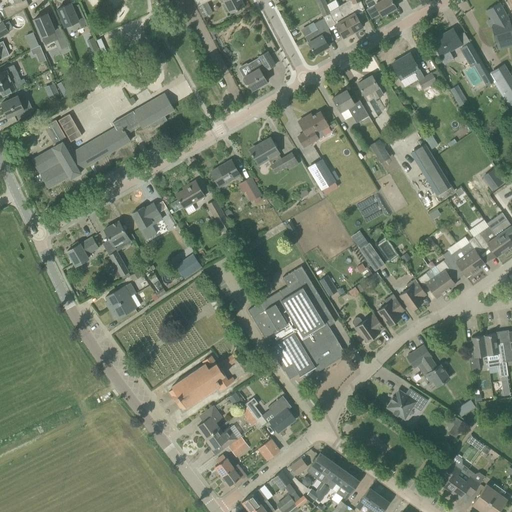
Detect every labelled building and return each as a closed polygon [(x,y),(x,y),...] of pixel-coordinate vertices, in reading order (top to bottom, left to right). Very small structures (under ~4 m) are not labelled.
[(7,0),(9,5),(3,8),(7,18),(29,6),(26,0),(7,0)] [(193,0),(203,18),(213,12),(207,2),(210,0),(193,0)] [(223,0),(230,13),(244,6),(241,0),(223,0)] [(344,37),(352,32),(339,6),(330,11),(324,0),(315,0),(323,17),(324,18),(331,14),(336,24),(344,37)] [(350,0),(339,6),(352,32),(362,26),(352,8),(355,6),(354,3),(360,0),(350,0)] [(365,0),(365,1),(367,5),(369,8),(375,5),(381,15),(389,11),(391,12),(396,10),(395,7),(396,7),(391,0),(365,0)] [(494,25),(491,26),(496,42),(511,37),(511,29),(509,21),(500,2),(486,10),(494,25)] [(65,24),(66,26),(67,30),(74,27),(76,31),(88,25),(79,4),(72,7),(71,3),(58,9),(62,19),(61,19),(64,25),(65,24)] [(45,45),(58,39),(56,35),(63,32),(59,25),(53,28),(47,13),(34,19),(45,45)] [(329,46),(322,35),(329,31),(324,19),(315,24),(318,29),(305,37),(309,43),(315,54),(329,46)] [(0,25),(0,37),(9,33),(4,23),(0,25)] [(441,56),(462,44),(453,29),(432,41),(441,56)] [(94,55),(100,53),(93,38),(87,40),(94,55)] [(0,59),(9,55),(3,41),(0,42),(0,59)] [(485,68),(470,42),(460,48),(471,67),(474,65),(478,72),(485,68)] [(42,51),(40,45),(30,49),(33,55),(36,54),(42,51)] [(275,65),(267,52),(260,56),(260,57),(249,63),(253,72),(245,76),(243,78),(242,80),(245,84),(247,85),(249,84),(252,90),(267,81),(260,70),(266,67),(267,70),(275,65)] [(405,87),(418,80),(418,81),(423,90),(423,89),(425,92),(432,88),(430,85),(437,81),(432,73),(424,77),(410,53),(392,64),(405,87)] [(511,102),(511,79),(505,68),(501,63),(489,70),(506,96),(503,98),(507,105),(509,104),(510,104),(511,102)] [(5,69),(6,70),(0,73),(0,89),(0,90),(3,96),(26,83),(24,79),(21,81),(13,65),(5,69)] [(365,95),(369,102),(375,98),(376,100),(383,95),(372,75),(358,83),(365,95)] [(98,85),(94,78),(94,77),(88,81),(93,89),(98,85)] [(83,86),(79,80),(72,83),(76,90),(83,86)] [(354,103),(351,99),(346,90),(333,98),(345,120),(352,116),(356,123),(368,116),(359,100),(354,103)] [(115,127),(107,132),(74,151),(67,139),(63,142),(63,141),(33,159),(49,188),(69,176),(71,178),(72,178),(72,176),(79,172),(80,173),(81,173),(80,170),(130,141),(123,127),(129,124),(130,126),(139,121),(143,128),(149,124),(152,129),(167,120),(164,115),(174,110),(164,93),(112,122),(115,127)] [(455,98),(459,106),(467,101),(463,93),(455,98)] [(17,121),(34,111),(28,99),(21,103),(18,96),(1,103),(8,117),(14,114),(17,121)] [(66,134),(70,141),(81,135),(68,112),(44,126),(53,141),(66,134)] [(328,126),(320,112),(307,119),(306,117),(298,121),(304,132),(298,136),(304,147),(318,139),(315,133),(328,126)] [(431,149),(441,149),(441,134),(431,134),(431,149)] [(251,154),(252,156),(253,155),(258,165),(270,158),(274,164),(272,165),(275,171),(285,166),(288,171),(299,165),(292,152),(282,158),(278,153),(280,152),(270,137),(261,143),(261,144),(251,151),(252,153),(251,154)] [(370,146),(381,164),(391,158),(380,140),(370,146)] [(437,194),(452,184),(426,142),(411,151),(437,194)] [(321,158),(306,167),(320,190),(335,181),(321,158)] [(211,171),(211,172),(220,186),(240,174),(231,160),(224,164),(224,166),(212,173),(211,171)] [(330,171),(335,180),(338,178),(333,169),(330,171)] [(500,175),(488,183),(494,192),(506,184),(500,175)] [(262,195),(251,177),(245,180),(250,189),(245,192),(251,201),(262,195)] [(204,196),(196,180),(186,186),(187,188),(176,194),(183,208),(204,196)] [(458,196),(464,193),(461,188),(455,191),(458,196)] [(232,229),(215,200),(208,204),(219,222),(225,233),(232,229)] [(160,214),(154,203),(145,208),(144,207),(132,213),(144,235),(154,230),(151,223),(153,222),(159,219),(157,215),(160,214)] [(230,208),(224,211),(229,220),(236,216),(233,209),(230,208)] [(436,209),(430,213),(433,217),(439,214),(436,209)] [(491,229),(506,250),(511,245),(511,240),(508,235),(511,232),(511,226),(507,218),(491,229)] [(130,240),(119,221),(104,229),(113,244),(123,239),(125,243),(130,240)] [(497,257),(506,250),(491,229),(489,226),(474,236),(484,250),(489,246),(497,257)] [(429,236),(424,240),(430,248),(435,244),(429,236)] [(478,254),(484,250),(474,236),(469,240),(470,242),(460,249),(476,271),(481,268),(480,267),(485,263),(478,254)] [(98,247),(92,237),(80,244),(79,244),(78,241),(72,245),(74,247),(67,251),(76,265),(88,258),(86,254),(98,247)] [(360,249),(375,271),(380,267),(374,259),(379,256),(369,242),(360,249)] [(443,254),(445,259),(452,268),(457,264),(466,277),(471,273),(472,275),(476,271),(460,249),(460,248),(451,254),(448,250),(443,254)] [(110,255),(122,276),(129,272),(117,251),(110,255)] [(401,257),(405,262),(411,258),(407,252),(401,257)] [(193,254),(185,260),(188,265),(180,271),(185,279),(202,267),(193,254)] [(447,272),(452,268),(445,259),(431,269),(447,292),(452,289),(451,287),(455,284),(447,272)] [(360,272),(366,268),(362,263),(357,266),(360,272)] [(317,372),(342,357),(344,350),(329,326),(336,322),(302,266),(283,277),(288,286),(248,310),(290,379),(300,373),(301,375),(299,375),(300,376),(314,367),(317,372)] [(447,292),(431,269),(418,278),(424,287),(428,285),(437,297),(441,294),(442,296),(447,292)] [(372,285),(382,279),(377,272),(368,279),(372,285)] [(333,284),(328,275),(319,280),(325,289),(333,284)] [(418,305),(419,304),(418,303),(422,300),(420,298),(426,294),(415,278),(407,284),(409,288),(400,295),(411,310),(412,309),(414,310),(418,307),(418,305)] [(106,302),(109,309),(131,297),(124,285),(106,297),(108,300),(106,302)] [(389,326),(397,320),(396,318),(400,316),(398,313),(404,309),(393,294),(385,300),(387,304),(378,311),(389,326)] [(131,297),(109,309),(113,315),(116,314),(118,318),(136,307),(131,297)] [(353,320),(352,323),(361,335),(362,334),(367,341),(379,333),(379,331),(384,327),(375,314),(369,318),(368,318),(363,322),(360,317),(357,317),(353,320)] [(510,341),(503,342),(506,361),(507,361),(511,360),(511,331),(508,332),(510,341)] [(503,342),(498,343),(496,333),(484,335),(487,355),(493,354),(494,361),(496,363),(506,361),(503,342)] [(487,355),(484,335),(471,337),(472,340),(466,341),(471,371),(480,369),(478,357),(487,355)] [(414,367),(417,365),(424,376),(426,375),(430,381),(433,380),(437,386),(449,378),(440,365),(436,367),(430,357),(431,356),(424,345),(407,356),(414,367)] [(232,354),(231,355),(224,360),(228,366),(237,360),(232,354)] [(173,388),(169,391),(174,398),(178,395),(180,398),(176,401),(180,408),(185,405),(186,407),(219,385),(222,389),(234,380),(232,377),(228,380),(224,374),(225,374),(217,363),(216,363),(211,355),(203,361),(204,361),(205,363),(172,386),(173,388)] [(405,394),(399,390),(394,396),(393,396),(390,400),(392,400),(387,407),(394,412),(393,413),(397,415),(398,414),(405,419),(413,406),(421,411),(428,400),(409,388),(405,394)] [(236,393),(229,398),(236,407),(243,403),(236,393)] [(288,424),(295,419),(288,409),(291,406),(283,395),(268,407),(275,416),(270,421),(278,432),(285,426),(285,425),(287,424),(288,424)] [(245,404),(249,409),(261,427),(268,422),(254,405),(257,403),(253,397),(245,404)] [(468,413),(476,407),(471,399),(463,405),(468,413)] [(214,407),(200,416),(204,421),(198,426),(205,437),(219,427),(215,421),(221,417),(214,407)] [(454,415),(451,420),(455,423),(449,432),(457,438),(466,423),(454,415)] [(219,427),(205,437),(214,448),(220,443),(224,449),(237,439),(229,428),(222,433),(219,427)] [(236,457),(249,447),(241,436),(228,446),(236,457)] [(271,439),(258,448),(267,460),(280,450),(271,439)] [(317,478),(322,472),(321,471),(330,459),(320,452),(307,471),(317,478)] [(215,466),(223,476),(233,468),(223,455),(216,460),(219,463),(215,466)] [(301,458),(291,466),(297,474),(307,466),(301,458)] [(340,466),(330,459),(321,471),(322,472),(325,474),(321,481),(323,482),(316,491),(311,488),(307,494),(316,500),(316,499),(340,466)] [(451,492),(468,469),(462,464),(459,468),(451,462),(442,474),(448,479),(443,485),(451,492)] [(236,486),(247,477),(237,464),(233,468),(223,476),(222,477),(222,479),(224,481),(225,481),(226,481),(230,485),(233,482),(236,486)] [(316,499),(320,502),(330,488),(332,489),(336,492),(350,474),(340,466),(316,499)] [(480,483),(471,477),(474,473),(468,469),(451,492),(451,493),(452,492),(460,498),(465,491),(471,495),(480,483)] [(282,487),(289,482),(281,472),(274,477),(282,487)] [(338,503),(341,500),(343,497),(346,499),(360,481),(350,474),(336,492),(331,499),(338,503)] [(296,492),(289,483),(284,487),(295,502),(300,498),(296,492)] [(472,504),(482,511),(499,487),(494,483),(491,487),(485,484),(472,504)] [(258,488),(266,498),(272,495),(264,484),(258,488)] [(499,487),(482,511),(483,511),(497,511),(507,499),(502,495),(505,491),(499,487)] [(379,495),(369,488),(356,506),(360,509),(365,503),(371,507),(379,495)] [(262,493),(259,489),(242,501),(249,511),(250,511),(266,500),(261,493),(262,493)] [(283,511),(295,502),(288,495),(276,504),(283,511)] [(304,495),(300,498),(295,502),(298,507),(307,499),(304,495)] [(366,511),(382,511),(389,502),(379,495),(371,507),(366,511)] [(266,500),(250,511),(272,511),(275,510),(272,506),(271,507),(266,500)] [(332,511),(344,511),(348,506),(341,500),(338,503),(332,511)] [(293,511),(299,508),(298,507),(295,502),(283,511),(293,511)]
